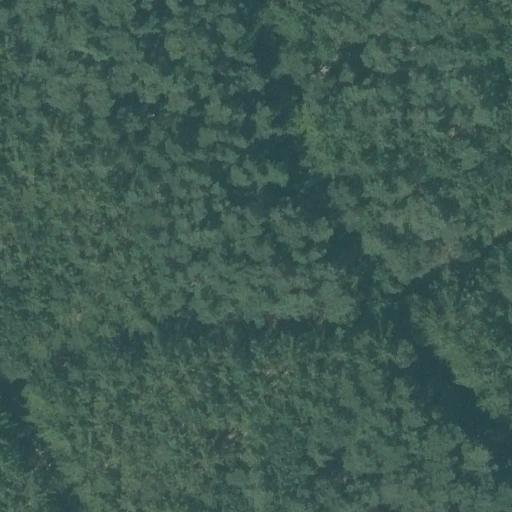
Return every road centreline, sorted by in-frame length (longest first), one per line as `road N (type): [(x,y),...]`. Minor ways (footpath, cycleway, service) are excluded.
road 1 (track): [(511,214),(385,292),(324,312),(204,308),(90,324),(0,371)]
road 2 (track): [(511,436),(323,211),(276,105),(262,0)]
road 3 (track): [(62,511),(2,376)]
